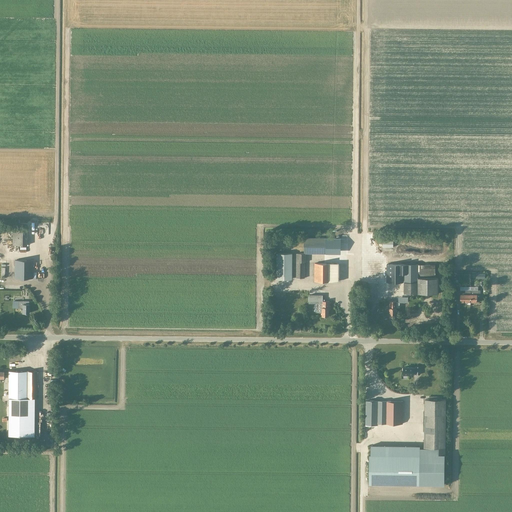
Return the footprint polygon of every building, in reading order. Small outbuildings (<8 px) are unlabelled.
[(27,245),(27,230),(12,230),(12,245),(27,245)] [(325,254),(326,238),(304,238),(304,254),(325,254)] [(292,254),(277,254),(276,279),(291,279),(292,254)] [(296,254),(296,278),(304,278),(304,262),(305,262),(305,254),(296,254)] [(15,260),(14,278),(32,278),(32,261),(15,260)] [(338,281),(338,264),(314,263),(314,281),(338,281)] [(435,265),(418,265),(387,264),(386,282),(404,282),(404,293),(438,294),(438,278),(418,278),(418,276),(435,276),(435,265)] [(471,302),(477,302),(477,297),(480,297),(480,290),(471,290),(471,291),(471,302)] [(471,302),(471,291),(460,291),(457,291),(457,299),(460,299),(460,302),(471,302)] [(29,301),(24,301),(18,301),(18,308),(22,308),(22,313),(29,313),(29,304),(29,301)] [(412,374),(415,374),(420,375),(420,367),(416,366),(416,368),(412,368),(403,368),(403,374),(412,375),(412,374)] [(26,397),(26,371),(8,371),(8,372),(3,372),(3,371),(0,371),(0,378),(3,378),(3,377),(8,377),(8,397),(26,397)] [(26,371),(26,397),(26,398),(36,398),(36,371),(26,371)] [(30,436),(30,398),(26,398),(26,397),(8,397),(8,436),(30,436)] [(445,448),(445,400),(441,400),(442,397),(429,397),(429,400),(425,400),(424,447),(445,448)] [(378,425),(378,423),(378,401),(366,401),(365,425),(378,425)] [(385,401),(385,423),(402,424),(403,401),(385,401)] [(444,485),(445,448),(424,447),(420,447),(420,455),(419,484),(444,485)] [(420,455),(371,454),(370,484),(419,484),(420,455)]
